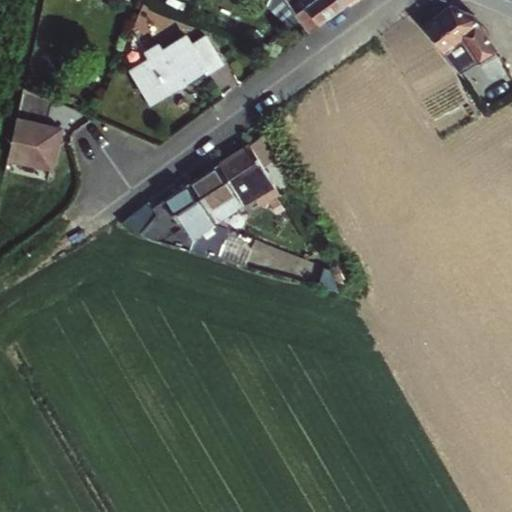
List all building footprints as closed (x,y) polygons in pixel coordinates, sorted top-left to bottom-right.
[(296,12),(287,0),(268,0),(269,0),(286,24),(297,14),(296,12)] [(297,14),(308,29),(348,0),(311,0),(296,12),(297,14)] [(454,5),(428,27),(465,77),(500,50),(478,14),(454,5)] [(148,60),(132,71),(153,99),(203,63),(206,66),(217,58),(199,33),(188,41),(182,34),(160,51),(155,44),(143,54),(148,60)] [(24,88),(7,158),(51,169),(60,130),(47,125),(56,102),(24,88)] [(250,143),(264,165),(284,153),(270,131),(250,143)] [(250,206),(252,210),(282,192),(264,165),(250,143),(221,162),(250,206)] [(221,162),(188,183),(196,195),(200,192),(218,220),(240,206),(243,211),(250,206),(221,162)] [(196,195),(188,183),(166,197),(157,203),(158,205),(164,215),(162,216),(167,224),(178,216),(184,225),(188,222),(196,234),(218,220),(200,192),(196,195)]
